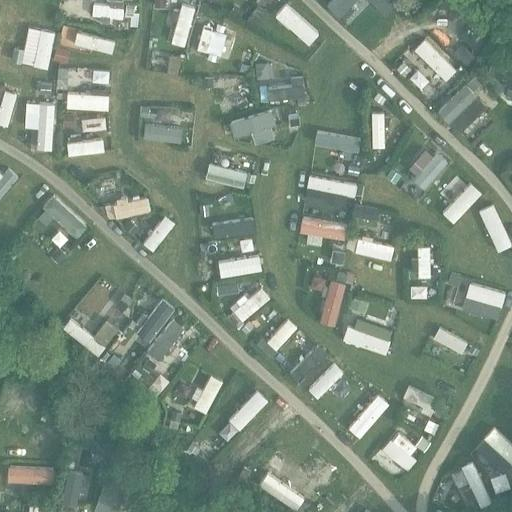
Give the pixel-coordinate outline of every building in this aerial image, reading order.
[(337,0),(335,5),(348,12),(354,0),(337,0)] [(385,0),(383,0),(376,7),(384,15),(393,7),(385,0)] [(186,43),(198,5),(184,1),(173,40),(186,43)] [(277,12),(310,43),(321,32),(287,1),(277,12)] [(126,3),(125,14),(132,14),(133,4),(126,3)] [(234,5),(231,10),(240,15),(243,10),(234,5)] [(204,27),(199,50),(224,54),(228,31),(204,27)] [(76,44),(115,50),(117,37),(78,31),(76,44)] [(448,79),(459,68),(427,36),(416,47),(448,79)] [(14,47),(11,60),(21,62),(24,50),(14,47)] [(57,47),(54,59),(66,62),(69,50),(57,47)] [(155,52),(154,64),(183,66),(184,53),(155,52)] [(403,62),(396,69),(403,76),(410,69),(403,62)] [(58,67),(58,77),(68,78),(68,68),(58,67)] [(269,84),(269,97),(306,96),(305,73),(293,73),(293,84),(269,84)] [(474,76),(467,82),(473,89),(480,83),(474,76)] [(212,77),(203,77),(203,87),(212,86),(212,77)] [(216,88),(220,101),(253,92),(249,79),(216,88)] [(0,82),(0,120),(10,123),(20,88),(0,82)] [(41,83),(40,93),(50,94),(51,84),(41,83)] [(69,90),(68,105),(110,107),(111,91),(69,90)] [(378,93),(374,99),(381,105),(386,99),(378,93)] [(141,106),(140,116),(148,116),(149,107),(141,106)] [(245,129),(280,124),(278,109),(243,115),(245,129)] [(387,110),(374,110),(374,146),(387,146),(387,110)] [(298,113),(288,115),(290,125),(299,124),(298,113)] [(64,114),(63,125),(74,126),(74,114),(64,114)] [(146,122),(145,138),(184,140),(185,124),(146,122)] [(106,149),(104,129),(68,131),(70,152),(106,149)] [(437,173),(457,196),(470,184),(450,162),(437,173)] [(349,163),(347,173),(357,175),(359,165),(349,163)] [(391,169),(386,177),(394,183),(400,175),(391,169)] [(247,173),(245,180),(253,182),(255,175),(247,173)] [(113,179),(101,181),(105,201),(117,199),(113,179)] [(55,192),(43,205),(78,235),(90,222),(55,192)] [(149,192),(106,201),(110,217),(153,207),(149,192)] [(24,197),(0,222),(0,235),(5,240),(36,208),(24,197)] [(210,218),(259,217),(258,203),(209,205),(210,218)] [(208,204),(199,205),(200,215),(209,215),(208,204)] [(354,204),(352,215),(364,217),(366,206),(354,204)] [(166,212),(145,241),(156,249),(177,219),(166,212)] [(128,219),(122,226),(132,234),(138,227),(128,219)] [(44,228),(62,245),(70,237),(53,220),(44,228)] [(360,250),(392,252),(393,239),(377,238),(378,230),(362,229),(360,250)] [(58,247),(50,255),(56,261),(64,253),(58,247)] [(263,254),(220,257),(221,272),(264,269),(263,254)] [(443,266),(433,266),(432,276),(442,276),(443,266)] [(77,296),(72,308),(85,313),(103,271),(93,267),(90,273),(76,267),(66,291),(77,296)] [(337,270),(335,279),(343,282),(344,280),(351,283),(354,274),(346,272),(346,273),(337,270)] [(451,272),(448,283),(458,285),(461,275),(451,272)] [(124,293),(117,304),(125,309),(132,299),(124,293)] [(163,294),(138,330),(152,339),(177,304),(163,294)] [(353,296),(350,306),(363,311),(367,301),(353,296)] [(233,310),(226,317),(232,324),(240,318),(233,310)] [(272,354),(300,325),(288,314),(260,342),(272,354)] [(94,332),(131,332),(131,316),(94,315),(94,332)] [(175,316),(147,347),(159,358),(187,326),(175,316)] [(248,321),(241,328),(246,333),(253,326),(248,321)] [(434,336),(464,351),(469,339),(440,325),(434,336)] [(320,341),(291,368),(301,379),(331,352),(320,341)] [(279,352),(274,357),(279,361),(284,356),(279,352)] [(112,353),(106,361),(113,367),(120,359),(112,353)] [(149,359),(142,367),(148,372),(155,364),(149,359)] [(119,368),(115,374),(122,379),(126,373),(119,368)] [(210,371),(195,404),(210,411),(224,378),(210,371)] [(13,375),(0,410),(0,416),(13,422),(28,381),(13,375)] [(150,382),(146,388),(155,395),(160,390),(150,382)] [(374,393),(353,418),(364,427),(385,402),(374,393)] [(266,437),(289,411),(276,400),(253,425),(266,437)] [(440,401),(435,411),(445,416),(449,406),(440,401)] [(171,410),(169,418),(179,420),(181,413),(171,410)] [(422,435),(415,444),(423,450),(430,441),(422,435)] [(190,442),(186,448),(194,453),(198,447),(190,442)] [(503,484),(511,479),(511,450),(510,446),(491,454),(503,484)] [(481,505),(493,500),(475,458),(463,463),(481,505)] [(9,463),(8,479),(55,481),(56,465),(9,463)] [(66,469),(66,502),(78,502),(78,488),(89,488),(89,469),(66,469)] [(269,470),(261,482),(298,508),(306,495),(269,470)] [(103,511),(113,511),(124,482),(107,476),(96,510),(103,511)] [(44,511),(45,502),(31,500),(29,511),(44,511)]
